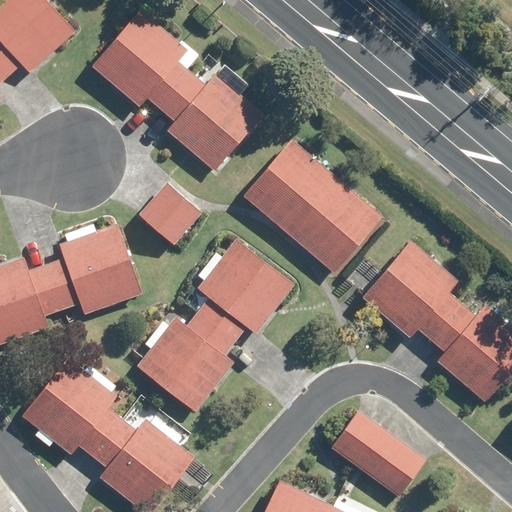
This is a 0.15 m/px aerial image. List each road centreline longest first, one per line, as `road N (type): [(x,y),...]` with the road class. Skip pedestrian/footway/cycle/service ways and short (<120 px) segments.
road 1 (residential): [(216,511),(335,382),(359,379),(379,379),(511,488)]
road 2 (secondary): [(301,0),(511,183)]
